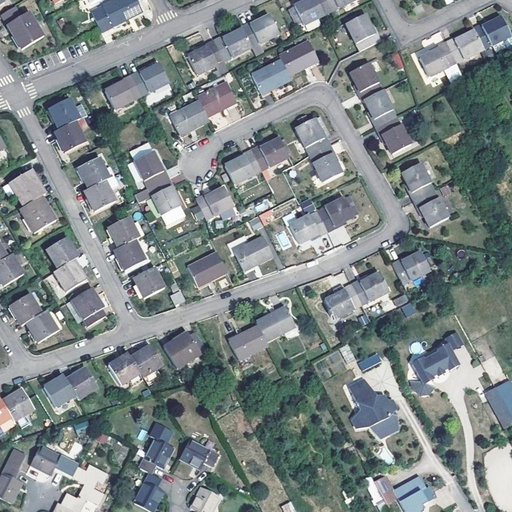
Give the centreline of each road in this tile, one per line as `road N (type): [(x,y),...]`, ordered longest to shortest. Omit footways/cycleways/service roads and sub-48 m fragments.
road 1 (residential): [(134,332),(329,265),(393,227),(392,209),(322,97),(215,143),(198,164)]
road 2 (residential): [(134,332),(15,96)]
road 3 (residential): [(173,31),(15,96)]
road 4 (residential): [(479,0),(411,33),(402,32),(383,0)]
